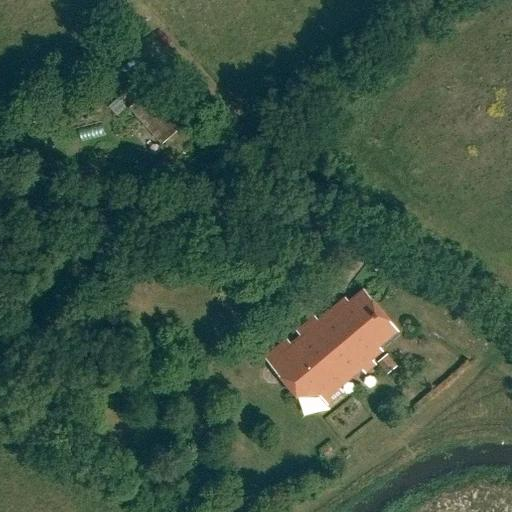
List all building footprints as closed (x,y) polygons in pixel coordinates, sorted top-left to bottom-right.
[(129,48),(115,31),(84,55),(98,73),(129,48)] [(161,81),(151,89),(131,107),(163,143),(185,123),(180,119),(189,112),(161,81)] [(185,104),(192,98),(182,88),(175,94),(185,104)] [(216,175),(234,160),(228,152),(210,167),(216,175)] [(288,340),(266,359),(299,399),(313,387),(329,406),(344,393),(341,388),(363,370),(366,374),(377,365),(373,360),(384,352),(381,348),(400,332),(365,290),(350,302),(347,298),(319,321),(316,317),(297,332),(303,339),(294,346),(288,340)] [(388,354),(378,362),(388,374),(398,366),(388,354)]
